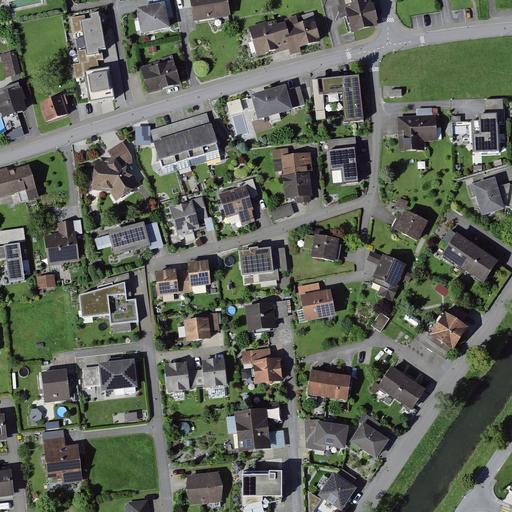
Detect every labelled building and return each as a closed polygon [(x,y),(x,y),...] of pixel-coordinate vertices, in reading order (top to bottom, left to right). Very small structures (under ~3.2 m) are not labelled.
[(228,0),(197,0),(199,19),(230,16),(228,0)] [(379,25),(372,0),(345,0),(353,31),(379,25)] [(171,30),(168,3),(141,6),(143,32),(171,30)] [(98,50),(106,48),(99,12),(68,18),(85,103),(113,98),(107,67),(102,68),(98,50)] [(315,14),(252,28),(258,56),(321,42),(315,14)] [(17,52),(3,55),(8,77),(22,74),(17,52)] [(178,81),(171,60),(143,69),(149,90),(178,81)] [(340,94),(342,122),(367,120),(364,74),(322,77),(324,95),(340,94)] [(30,82),(0,91),(0,108),(2,114),(9,133),(9,134),(24,129),(18,113),(28,110),(24,98),(30,96),(34,95),(30,82)] [(286,87),(256,95),(261,116),(292,108),(286,87)] [(317,120),(326,120),(324,95),(315,96),(317,120)] [(63,96),(42,103),(49,123),(70,116),(63,96)] [(486,117),(479,117),(480,138),(474,138),(475,156),(498,155),(496,122),(505,121),(503,99),(485,100),(486,117)] [(208,114),(153,131),(164,165),(218,148),(208,114)] [(436,117),(411,117),(411,142),(437,141),(436,117)] [(111,151),(115,157),(110,160),(107,162),(97,161),(94,189),(112,191),(118,201),(142,186),(130,166),(134,164),(133,157),(124,143),(117,148),(111,151)] [(360,148),(332,149),(333,186),(361,185),(360,148)] [(311,152),(284,154),(287,199),(315,197),(311,152)] [(28,166),(0,171),(0,201),(34,195),(28,166)] [(494,180),(476,187),(487,214),(505,207),(494,180)] [(251,187),(223,194),(230,222),(258,215),(251,187)] [(204,201),(173,210),(181,238),(213,229),(204,201)] [(274,222),(294,215),(291,203),(270,210),(274,222)] [(429,220),(408,212),(400,232),(421,240),(429,220)] [(83,262),(76,222),(62,224),(63,233),(45,236),(50,267),(83,262)] [(146,223),(109,233),(115,256),(152,246),(147,226),(146,223)] [(167,248),(160,223),(147,226),(152,246),(153,251),(167,248)] [(26,227),(1,230),(3,246),(20,244),(28,242),(26,227)] [(344,239),(315,234),(311,252),(340,258),(344,239)] [(498,262),(460,235),(447,253),(486,281),(498,262)] [(0,259),(7,258),(10,282),(26,280),(20,244),(3,246),(0,246),(0,259)] [(286,249),(239,254),(242,280),(248,279),(249,287),(280,283),(279,273),(289,272),(286,249)] [(406,266),(383,257),(375,277),(398,286),(406,266)] [(191,272),(159,273),(159,296),(187,295),(187,291),(209,290),(208,261),(191,261),(191,272)] [(56,275),(39,277),(41,289),(58,287),(56,275)] [(125,276),(105,278),(106,285),(125,283),(125,276)] [(125,286),(80,297),(83,321),(110,316),(111,325),(137,323),(135,300),(126,301),(125,286)] [(331,292),(302,298),(307,322),(336,316),(331,292)] [(274,303),(247,306),(249,330),(277,327),(274,303)] [(380,312),(372,326),(382,332),(390,318),(380,312)] [(469,328),(447,313),(431,336),(453,351),(469,328)] [(210,318),(184,322),(187,340),(213,336),(210,318)] [(274,360),(273,349),(244,352),(245,365),(254,364),(254,362),(274,360)] [(207,388),(229,386),(226,359),(204,361),(205,370),(206,387),(207,388)] [(257,385),(286,382),(283,359),(274,360),(254,362),(254,364),(257,385)] [(136,361),(100,365),(104,392),(126,389),(127,393),(139,391),(136,361)] [(167,365),(170,393),(192,390),(191,388),(190,372),(188,363),(167,365)] [(103,386),(101,367),(92,368),(85,369),(87,387),(103,386)] [(68,368),(44,371),(48,401),(71,399),(68,368)] [(426,389),(394,368),(381,388),(413,409),(426,389)] [(190,372),(191,388),(199,387),(206,387),(205,370),(190,372)] [(351,376),(314,371),(311,393),(348,398),(351,376)] [(267,409),(238,413),(243,454),(272,451),(267,409)] [(0,442),(9,441),(5,416),(0,416),(0,442)] [(321,421),(308,422),(308,448),(327,451),(327,447),(346,450),(350,428),(320,424),(321,421)] [(389,440),(365,423),(352,442),(376,458),(389,440)] [(65,431),(44,433),(50,479),(54,478),(55,483),(65,482),(65,485),(84,482),(80,446),(67,447),(66,435),(65,431)] [(148,440),(137,441),(138,454),(149,453),(148,440)] [(0,497),(16,496),(13,473),(3,475),(2,464),(0,464),(0,497)] [(345,470),(341,475),(355,484),(356,482),(358,479),(345,470)] [(341,475),(337,472),(320,495),(343,511),(360,489),(355,484),(341,475)] [(218,474),(190,477),(192,505),(220,502),(218,474)] [(244,509),(283,501),(283,474),(244,474),(244,509)] [(151,511),(150,502),(131,504),(131,511),(151,511)]
